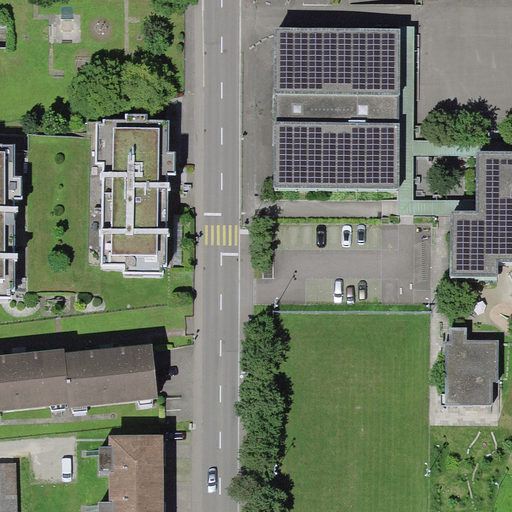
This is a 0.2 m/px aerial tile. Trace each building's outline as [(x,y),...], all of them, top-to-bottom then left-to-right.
[(414,139),(414,26),(400,26),(400,28),(398,190),(398,216),(452,216),(452,211),(477,211),(477,199),(414,200),(414,156),(478,156),(478,152),(486,152),(486,139),(414,139)] [(398,190),(400,28),(275,27),(272,189),(398,190)] [(126,119),(103,119),(103,123),(96,123),(96,163),(103,163),(101,265),(123,265),(123,273),(164,273),(164,265),(167,265),(168,172),(176,172),(176,151),(169,151),(169,120),(148,119),(148,113),(126,113),(126,119)] [(0,296),(12,297),(13,290),(16,290),(16,197),(22,198),(22,176),(15,176),(15,144),(0,143),(0,296)] [(511,151),(486,152),(478,152),(478,156),(477,199),(477,211),(452,211),(452,216),(451,276),(498,276),(498,261),(511,260),(511,151)] [(449,341),(442,341),(442,354),(446,354),(445,404),(492,404),(493,382),(498,382),(499,340),(467,339),(467,327),(450,327),(449,341)] [(152,343),(66,352),(68,377),(65,378),(68,404),(68,407),(158,397),(152,343)] [(68,377),(66,352),(65,348),(0,355),(0,410),(68,404),(65,378),(68,377)] [(164,511),(164,435),(109,435),(109,446),(100,446),(100,472),(110,472),(110,501),(99,501),(99,511),(164,511)] [(17,511),(16,463),(0,463),(0,511),(17,511)]
